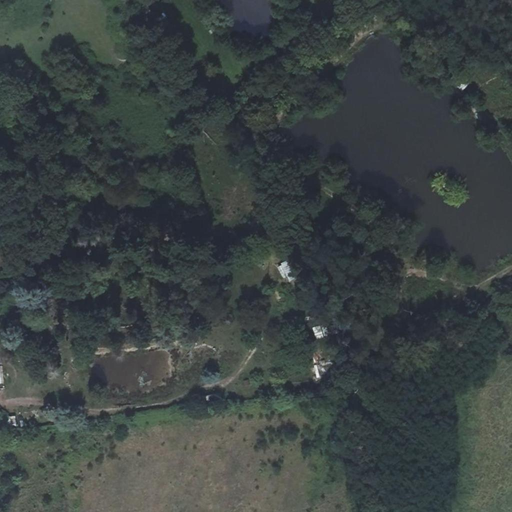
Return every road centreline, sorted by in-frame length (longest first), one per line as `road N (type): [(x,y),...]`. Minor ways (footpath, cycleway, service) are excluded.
road 1 (track): [(511,266),(460,287),(393,255),(411,307),(404,326),(386,339),(323,315),(272,323),(213,387),(176,399),(89,410),(0,400)]
road 2 (track): [(393,255),(375,224),(259,145),(264,125),(363,31)]
